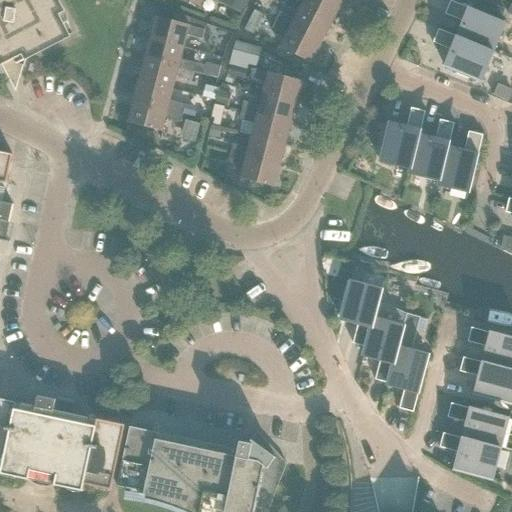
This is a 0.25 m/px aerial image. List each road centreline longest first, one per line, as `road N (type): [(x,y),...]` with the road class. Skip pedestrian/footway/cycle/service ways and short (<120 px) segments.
road 1 (residential): [(375,64),(479,109),(495,124),(499,142),(483,204)]
road 2 (unclassified): [(248,241),(60,149)]
road 3 (unclassified): [(299,220),(375,64)]
road 4 (residential): [(286,404),(277,368),(242,346),(198,355),(179,388)]
road 5 (residential): [(111,356),(67,360),(35,334),(31,302),(46,263)]
road 6 (residential): [(111,356),(127,329),(130,300),(90,267),(46,263)]
road 7 (residential): [(409,463),(448,326)]
